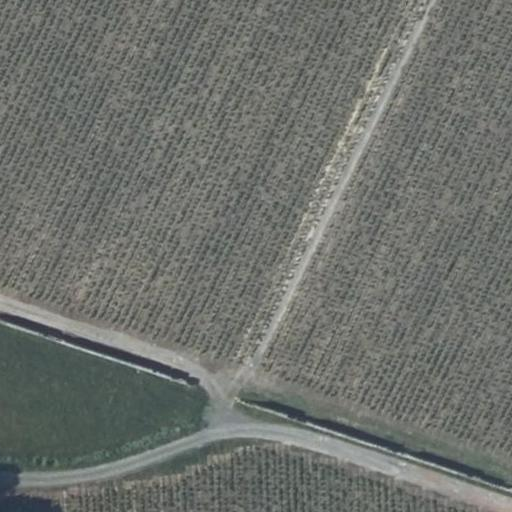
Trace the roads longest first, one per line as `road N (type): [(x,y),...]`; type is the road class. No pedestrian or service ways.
road 1 (unclassified): [(511,509),(270,429),(233,431),(89,475),(0,479)]
road 2 (track): [(233,431),(201,372),(0,305)]
